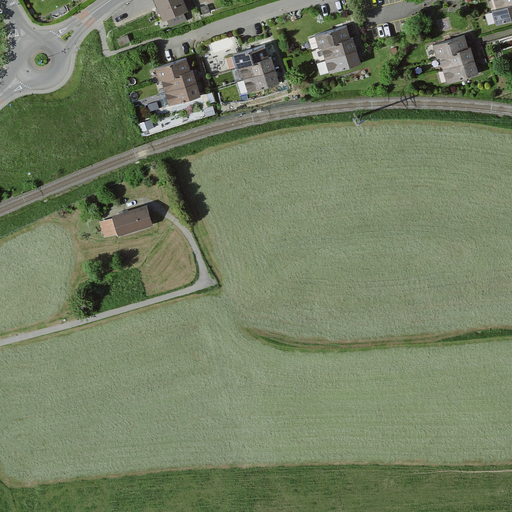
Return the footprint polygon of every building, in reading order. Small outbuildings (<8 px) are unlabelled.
[(153,0),(164,23),(188,13),(182,0),(153,0)] [(491,12),(496,26),(511,20),(511,0),(493,0),(497,10),(491,12)] [(202,10),(206,17),(215,13),(212,5),(202,10)] [(329,75),(360,66),(353,40),(350,40),(346,28),(314,38),(319,52),(322,51),(329,75)] [(447,83),(479,73),(472,49),(468,50),(464,36),(433,46),(438,62),(440,61),(447,83)] [(117,41),(120,47),(129,43),(127,37),(117,41)] [(248,94),(280,84),(272,58),(269,59),(266,47),(234,56),(238,71),(241,70),(248,94)] [(170,107),(201,98),(194,72),(191,72),(187,60),(155,70),(160,84),(163,83),(170,107)] [(145,207),(111,217),(112,220),(100,223),(104,238),(117,234),(117,236),(151,227),(145,207)]
